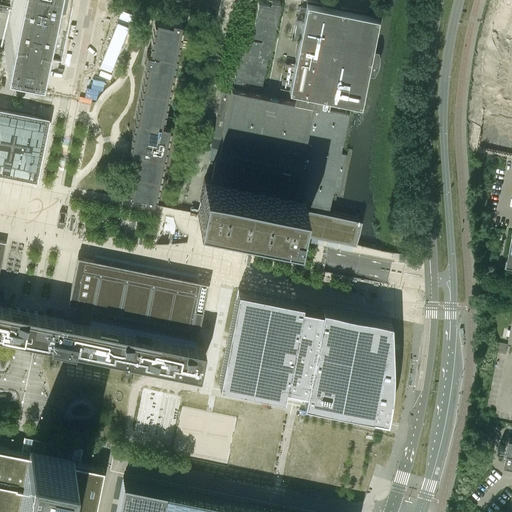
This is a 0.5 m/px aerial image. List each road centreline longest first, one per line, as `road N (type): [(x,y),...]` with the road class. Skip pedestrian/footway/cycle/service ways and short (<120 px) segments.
road 1 (secondary): [(437,0),(425,90),(433,314),(417,419),(391,510)]
road 2 (secondary): [(420,511),(449,338),(443,112),(460,0)]
road 3 (unclassified): [(391,510),(115,456)]
road 4 (unclassified): [(191,191),(230,0)]
